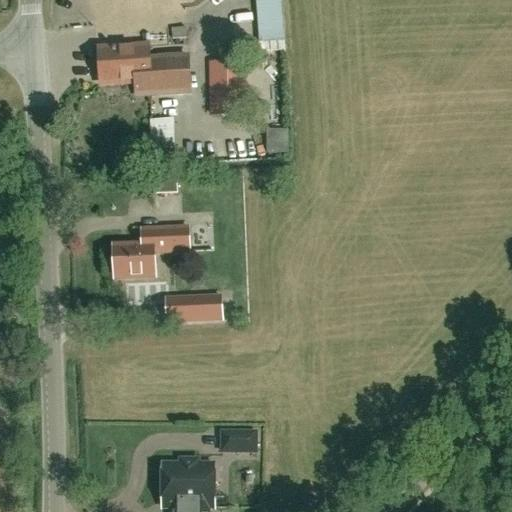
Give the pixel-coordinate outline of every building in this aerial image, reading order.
[(281,27),(281,16),(261,17),(261,28),(281,27)] [(172,40),(187,39),(186,29),(172,29),(172,40)] [(263,42),(264,54),(289,52),(289,40),(263,42)] [(148,96),(189,93),(187,58),(148,60),(148,48),(98,50),(100,85),(148,82),(148,96)] [(242,110),(242,70),(242,61),(214,61),(214,69),(214,116),(242,116),(242,110)] [(176,133),(177,120),(162,119),(161,132),(176,133)] [(159,193),(158,215),(177,215),(178,194),(159,193)] [(155,277),(154,254),(189,253),(189,230),(142,232),(142,248),(114,248),(115,278),(155,277)] [(221,299),(166,301),(167,323),(221,321),(221,299)] [(257,434),(237,434),(222,433),(222,453),(256,454),(257,434)] [(214,509),(214,468),(214,466),(198,466),(198,461),(181,461),(181,466),(163,466),(163,509),(175,509),(174,511),(208,511),(208,509),(214,509)]
